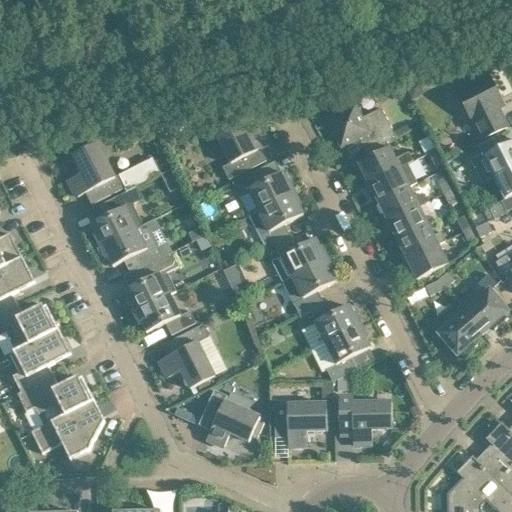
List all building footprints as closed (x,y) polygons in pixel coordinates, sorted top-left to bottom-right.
[(488,77),(475,83),(471,82),(460,88),(459,92),(457,93),(472,122),(473,122),(483,141),(507,128),(497,110),(503,106),(488,77)] [(418,84),(405,90),(410,103),(419,99),(421,92),(418,84)] [(358,141),(366,155),(387,144),(396,139),(381,110),(362,120),(355,106),(327,121),(341,149),(358,141)] [(238,118),(213,130),(231,164),(222,168),(229,181),(266,162),(260,151),(268,147),(267,144),(268,144),(267,137),(262,132),(261,132),(259,130),(247,136),(238,118)] [(422,142),(418,144),(424,157),(429,154),(436,151),(429,138),(422,142)] [(482,155),(471,161),(483,185),(494,179),(511,170),(511,143),(498,150),(493,140),(478,148),(482,155)] [(413,163),(408,153),(395,160),(387,144),(366,155),(368,160),(359,164),(359,163),(358,164),(365,178),(362,179),(361,178),(360,179),(362,182),(364,185),(365,186),(400,169),(407,166),(413,163)] [(82,175),(69,181),(70,184),(69,184),(71,191),(75,196),(77,196),(78,198),(85,195),(91,206),(124,190),(126,193),(136,188),(161,175),(153,160),(114,179),(97,145),(73,157),(82,175)] [(442,163),(436,151),(429,154),(435,167),(442,163)] [(400,169),(365,186),(366,188),(366,190),(367,192),(368,193),(368,195),(369,195),(369,193),(372,192),(378,204),(409,188),(417,185),(407,166),(400,169)] [(511,170),(494,179),(505,201),(511,197),(511,170)] [(259,212),(296,194),(295,191),(293,189),(290,185),(288,183),(287,184),(282,174),(263,183),(257,171),(232,184),(238,196),(249,191),(259,212)] [(171,172),(160,177),(165,187),(176,181),(171,172)] [(451,191),(445,179),(438,182),(444,195),(451,191)] [(143,227),(131,206),(143,200),(136,188),(126,193),(104,204),(110,216),(91,225),(96,235),(95,236),(96,238),(96,241),(97,244),(98,246),(99,248),(143,227)] [(409,188),(378,204),(384,216),(381,218),(380,217),(379,217),(380,219),(382,220),(383,222),(384,223),(384,225),(419,208),(426,204),(422,195),(415,199),(409,188)] [(457,204),(451,191),(444,195),(450,208),(457,204)] [(259,212),(249,217),(260,238),(266,251),(291,238),(285,226),(304,217),(299,207),(300,206),(299,204),(299,201),(298,199),(297,196),(296,194),(259,212)] [(506,213),(501,203),(489,209),(494,220),(507,213),(506,213)] [(429,227),(419,208),(384,225),(386,228),(387,230),(388,234),(389,233),(388,232),(391,230),(397,243),(429,227)] [(470,230),(464,217),(457,221),(463,234),(470,230)] [(488,222),(476,229),(480,238),(492,232),(488,222)] [(163,258),(156,246),(146,225),(143,227),(99,248),(100,251),(102,253),(103,255),(105,257),(107,259),(108,259),(113,268),(132,259),(138,271),(163,258)] [(404,264),(438,246),(446,242),(441,233),(434,237),(429,227),(397,243),(403,255),(401,256),(400,255),(399,256),(401,259),(403,262),(404,264)] [(199,230),(189,235),(193,243),(203,238),(199,230)] [(477,243),(470,230),(463,234),(470,246),(477,243)] [(0,271),(23,260),(10,235),(0,240),(0,271)] [(205,238),(193,244),(199,256),(211,249),(205,238)] [(297,250),(291,238),(266,251),(282,284),(329,260),(328,258),(327,256),(325,254),(323,252),(322,250),(320,250),(315,241),(297,250)] [(448,266),(438,246),(404,264),(405,265),(406,269),(407,272),(408,272),(408,270),(410,269),(418,283),(419,282),(418,282),(448,266)] [(511,252),(495,263),(511,288),(511,287),(511,252)] [(171,254),(163,258),(138,271),(131,274),(137,286),(125,292),(130,302),(129,302),(129,305),(130,308),(131,310),(132,313),(133,315),(169,296),(177,292),(168,274),(179,268),(171,254)] [(23,260),(0,271),(0,315),(18,307),(13,296),(19,293),(17,288),(33,280),(23,261),(23,260)] [(332,274),(333,273),(333,270),(332,268),(331,265),(330,263),(329,260),(282,284),(299,317),(324,304),(318,293),(337,283),(332,274)] [(238,267),(223,274),(229,287),(244,280),(238,267)] [(444,291),(455,282),(448,273),(437,282),(444,291)] [(444,291),(437,282),(426,288),(430,298),(444,291)] [(479,285),(456,304),(483,336),(509,313),(497,299),(500,296),(495,290),(491,293),(489,291),(486,294),(479,285)] [(180,318),(169,296),(133,315),(134,317),(135,320),(137,322),(139,324),(140,326),(142,325),(147,335),(165,325),(171,337),(196,325),(190,312),(180,318)] [(357,318),(355,316),(354,316),(349,307),(335,314),(329,302),(324,304),(299,317),(306,330),(316,325),(326,345),(363,327),(361,324),(360,322),(358,320),(357,318)] [(483,336),(456,304),(433,324),(441,333),(438,335),(457,358),(483,336)] [(18,307),(0,315),(0,337),(6,335),(8,338),(15,352),(16,353),(58,331),(46,307),(24,318),(19,308),(18,307)] [(261,317),(248,323),(254,334),(266,328),(261,317)] [(168,358),(160,362),(162,364),(160,365),(162,372),(166,377),(168,376),(169,379),(182,373),(191,391),(215,379),(198,344),(210,338),(203,326),(162,346),(168,358)] [(366,340),(367,339),(366,337),(366,334),(365,332),(364,329),(363,327),(326,345),(337,366),(327,371),(333,384),(338,381),(352,374),(357,371),(351,359),(370,350),(366,340)] [(15,352),(10,355),(13,361),(20,374),(13,378),(18,388),(21,394),(22,395),(54,378),(49,368),(55,365),(53,359),(68,351),(63,341),(58,331),(16,353),(15,352)] [(264,335),(257,339),(263,351),(270,347),(264,335)] [(252,357),(249,363),(252,369),(262,364),(258,354),(252,357)] [(352,392),(352,374),(338,381),(338,392),(352,392)] [(21,394),(18,396),(27,414),(35,410),(39,417),(44,427),(95,403),(82,378),(60,389),(54,378),(22,395),(21,394)] [(332,385),(321,385),(321,400),(333,400),(332,385)] [(215,392),(199,427),(211,432),(207,440),(208,442),(209,443),(212,445),(215,447),(222,447),(224,448),(230,435),(249,444),(251,439),(256,441),(264,426),(258,423),(260,419),(225,403),(228,398),(215,392)] [(353,399),(339,400),(340,438),(353,437),(353,446),(356,446),(356,447),(363,449),(369,447),(370,446),(372,445),(372,431),(392,431),(392,404),(353,405),(353,399)] [(288,401),(274,401),(275,439),(288,439),(288,448),(291,447),(291,449),(298,450),(304,448),(304,447),(307,447),(307,433),(327,432),(327,405),(289,406),(288,401)] [(44,427),(32,434),(43,455),(62,445),(70,462),(80,457),(87,453),(105,423),(104,422),(95,403),(44,427)] [(186,422),(189,414),(177,409),(174,416),(186,422)] [(511,434),(508,431),(501,424),(486,441),(491,446),(476,462),(511,496),(511,434)] [(511,511),(511,496),(476,462),(472,458),(457,474),(463,480),(447,495),(447,511),(480,511),(481,508),(486,503),(496,511),(511,511)]
